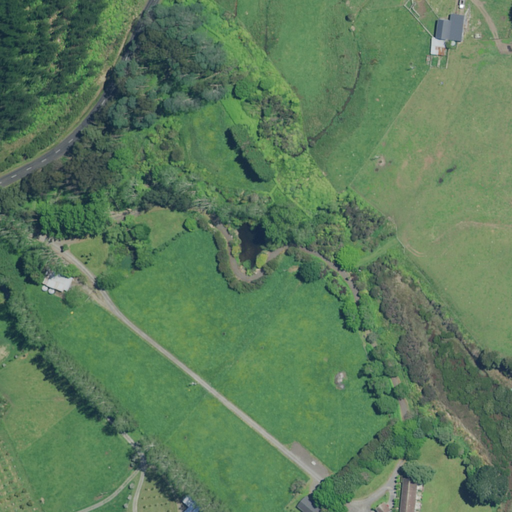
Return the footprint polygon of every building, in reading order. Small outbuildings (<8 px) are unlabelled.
[(452,23),(454,23),(465,24),(466,16),(453,14),(453,21),(452,23)] [(452,23),(453,21),(440,20),(438,39),(452,40),(454,23),(452,23)] [(448,41),(434,39),(432,54),(446,56),(448,41)] [(74,278),(50,268),(44,283),(69,293),(74,278)] [(56,289),(45,285),(42,291),(53,296),(56,289)] [(405,477),(402,511),(393,511),(395,511),(388,502),(378,509),(379,511),(417,511),(420,478),(405,477)] [(325,511),(307,496),(298,506),(305,511),(325,511)]
